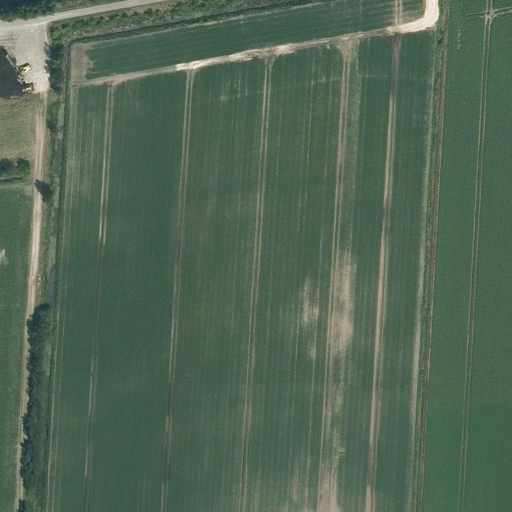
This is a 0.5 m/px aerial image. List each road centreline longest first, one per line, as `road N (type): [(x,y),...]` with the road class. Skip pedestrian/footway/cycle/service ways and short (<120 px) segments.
road 1 (track): [(39,18),(46,50),(20,511)]
road 2 (unclassified): [(0,24),(151,0)]
